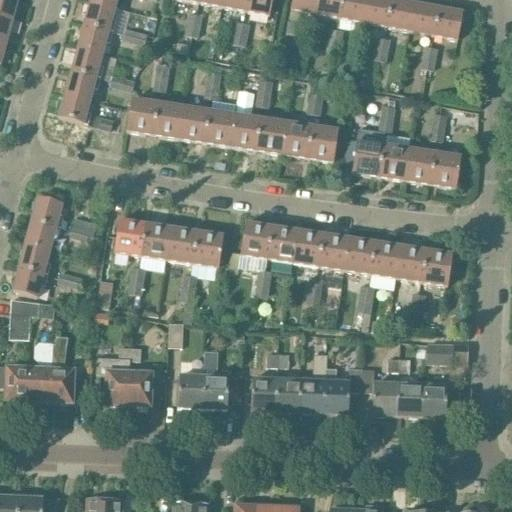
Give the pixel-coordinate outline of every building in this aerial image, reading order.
[(0,0),(0,17),(12,21),(17,0),(0,0)] [(121,1),(121,0),(90,0),(89,4),(114,11),(117,0),(121,1)] [(198,0),(197,8),(221,12),(222,0),(198,0)] [(247,0),(222,0),(221,12),(245,16),(247,0)] [(247,0),(245,16),(269,21),(272,0),(247,0)] [(292,0),(290,14),(288,26),(286,37),(297,39),(301,16),(315,19),(318,0),(292,0)] [(341,0),(318,0),(315,19),(338,23),(341,0)] [(366,0),(341,0),(338,23),(336,31),(360,35),(361,27),(366,0)] [(391,2),(376,0),(366,0),(361,27),(385,32),(391,2)] [(385,32),(409,36),(414,7),(391,2),(385,32)] [(83,27),(112,36),(115,25),(111,23),(114,11),(89,4),(83,27)] [(438,11),(414,7),(409,36),(433,40),(438,11)] [(464,18),(462,18),(462,15),(438,11),(433,40),(457,44),(460,25),(463,25),(464,18)] [(0,17),(0,43),(6,45),(12,21),(0,17)] [(200,30),(202,19),(191,17),(189,28),(200,30)] [(246,38),(248,27),(237,25),(234,36),(246,38)] [(109,48),(112,36),(83,27),(76,51),(102,57),(105,46),(109,48)] [(198,41),(200,30),(189,28),(187,39),(198,41)] [(137,36),(126,33),(123,43),(134,46),(137,36)] [(339,46),(341,35),(330,33),(328,44),(339,46)] [(144,49),(146,44),(147,39),(137,36),(134,46),(144,49)] [(244,50),(246,38),(234,36),(232,48),(244,50)] [(386,54),(388,43),(377,41),(375,52),(386,54)] [(337,57),(339,46),(328,44),(326,55),(337,57)] [(434,63),(436,52),(425,50),(423,61),(434,63)] [(70,74),(99,82),(102,71),(98,70),(102,57),(76,51),(70,74)] [(384,65),(386,54),(375,52),(373,63),(384,65)] [(432,74),(434,63),(423,61),(421,72),(432,74)] [(167,83),(169,70),(158,68),(156,82),(167,83)] [(64,97),(89,104),(92,93),(96,94),(99,82),(70,74),(64,97)] [(218,91),(220,78),(209,76),(207,89),(218,91)] [(110,90),(121,93),(124,83),(113,80),(110,90)] [(165,97),(167,83),(156,82),(154,95),(165,97)] [(132,96),(133,91),(134,86),(124,83),(121,93),(132,96)] [(269,99),(272,85),(261,83),(258,97),(269,99)] [(215,105),(218,91),(207,89),(204,103),(215,105)] [(322,110),(324,97),(312,95),(310,108),(322,110)] [(89,104),(64,97),(57,121),(87,129),(91,113),(87,112),(89,104)] [(258,97),(256,112),(267,113),(269,99),(258,97)] [(152,140),(157,107),(130,103),(125,136),(152,140)] [(383,109),(381,123),(393,126),(397,105),(390,104),(389,111),(383,109)] [(152,140),(177,144),(182,111),(157,107),(152,140)] [(320,122),(322,110),(310,108),(307,120),(320,122)] [(208,115),(182,111),(177,144),(203,148),(208,115)] [(234,119),(208,115),(203,148),(229,152),(234,119)] [(445,133),(447,119),(434,117),(432,131),(445,133)] [(260,123),(234,119),(229,152),(255,156),(260,123)] [(113,124),(102,121),(102,122),(95,120),(92,129),(99,131),(99,132),(110,135),(113,124)] [(285,127),(260,123),(255,156),(280,160),(285,127)] [(391,139),(393,126),(381,123),(378,137),(391,139)] [(311,131),(285,127),(280,160),(306,164),(311,131)] [(337,136),(311,131),(306,164),(332,168),(337,136)] [(432,131),(430,144),(443,146),(445,133),(432,131)] [(377,183),(381,150),(355,146),(351,180),(377,183)] [(377,183),(403,187),(407,153),(381,150),(377,183)] [(433,157),(407,153),(403,187),(429,190),(433,157)] [(460,160),(433,157),(429,190),(455,194),(460,160)] [(35,201),(28,224),(60,232),(63,222),(58,220),(62,208),(35,201)] [(71,235),(90,240),(94,226),(75,221),(71,235)] [(60,232),(28,224),(22,247),(50,254),(53,244),(57,245),(60,232)] [(141,249),(145,228),(118,224),(114,257),(140,261),(141,249)] [(269,249),(271,231),(245,227),(240,260),(267,264),(269,249)] [(171,232),(145,228),(141,249),(140,261),(166,265),(168,249),(171,232)] [(297,235),(271,231),(269,249),(267,264),(292,268),(295,249),(297,235)] [(166,265),(192,268),(195,249),(197,236),(171,232),(168,249),(166,265)] [(89,246),(90,240),(71,235),(70,241),(89,246)] [(292,268),(318,272),(321,249),(323,238),(297,235),(295,249),(292,268)] [(223,239),(197,236),(195,249),(192,268),(219,272),(223,239)] [(318,272),(344,276),(348,249),(349,242),(323,238),(321,249),(318,272)] [(344,276),(370,279),(374,249),(375,246),(349,242),(348,249),(344,276)] [(396,249),(375,246),(374,249),(370,279),(396,283),(400,250),(396,249)] [(22,247),(16,271),(48,279),(51,267),(47,266),(50,254),(22,247)] [(426,253),(400,250),(396,283),(421,287),(426,253)] [(454,260),(452,260),(452,257),(426,253),(421,287),(448,291),(451,267),(453,267),(454,260)] [(45,290),(48,279),(16,271),(9,295),(37,302),(41,289),(45,290)] [(145,273),(131,271),(130,282),(143,284),(145,273)] [(269,288),(271,276),(258,274),(256,286),(269,288)] [(58,287),(69,290),(71,280),(60,277),(58,287)] [(183,279),(181,290),(195,292),(197,281),(183,279)] [(69,290),(80,292),(82,283),(71,280),(69,290)] [(128,298),(141,300),(143,284),(130,282),(128,298)] [(323,284),(309,282),(307,294),(321,296),(323,284)] [(113,287),(100,285),(97,308),(100,312),(109,313),(113,287)] [(254,301),(267,303),(269,288),(256,286),(254,301)] [(193,308),(195,292),(181,290),(179,306),(193,308)] [(372,303),(374,291),(360,290),(359,301),(372,303)] [(305,309),(319,311),(321,296),(307,294),(305,309)] [(412,297),(410,309),(423,311),(425,299),(412,297)] [(357,316),(370,318),(372,303),(359,301),(357,316)] [(28,345),(30,321),(38,322),(39,307),(10,304),(8,344),(28,345)] [(423,311),(410,309),(408,323),(421,325),(423,311)] [(373,321),(371,331),(386,334),(388,323),(373,321)] [(169,327),(168,351),(182,352),(184,328),(169,327)] [(448,345),(424,344),(422,367),(447,369),(448,345)] [(28,372),(27,406),(49,407),(51,373),(51,362),(52,347),(38,347),(34,351),(33,363),(38,367),(37,373),(28,372)] [(118,363),(129,364),(130,352),(119,351),(118,363)] [(141,352),(130,352),(129,364),(140,365),(141,352)] [(204,355),(203,379),(202,412),(227,414),(228,404),(239,404),(239,389),(228,388),(229,380),(217,380),(218,356),(204,355)] [(277,372),(278,358),(266,358),(265,371),(277,372)] [(278,358),(277,372),(288,372),(288,359),(278,358)] [(301,383),(300,416),(323,417),(325,384),(325,372),(326,359),(313,358),(312,384),(301,383)] [(104,409),(128,410),(129,376),(129,364),(118,363),(96,362),(95,379),(106,380),(104,409)] [(399,376),(399,363),(387,363),(387,375),(399,376)] [(399,363),(399,376),(409,377),(410,364),(399,363)] [(27,406),(28,372),(0,370),(0,392),(5,392),(4,405),(27,406)] [(348,418),(349,395),(361,396),(361,372),(350,372),(349,386),(335,385),(336,372),(325,372),(325,384),(323,417),(348,418)] [(374,373),(361,372),(361,396),(373,396),(372,419),(397,420),(398,387),(373,386),(374,373)] [(51,373),(49,407),(72,409),(74,375),(51,373)] [(129,376),(128,410),(151,411),(153,378),(129,376)] [(202,412),(203,379),(179,378),(178,411),(202,412)] [(275,415),(276,382),(252,381),(251,414),(275,415)] [(275,415),(300,416),(301,383),(276,382),(275,415)] [(397,420),(421,421),(422,388),(398,387),(397,420)] [(447,389),(422,388),(421,421),(445,422),(447,389)] [(18,511),(18,500),(0,499),(0,511),(18,511)] [(56,511),(59,502),(18,500),(18,511),(56,511)] [(86,502),(85,511),(121,511),(122,503),(86,502)]
